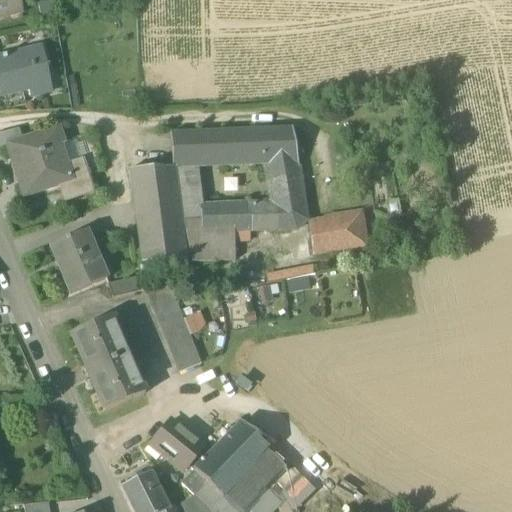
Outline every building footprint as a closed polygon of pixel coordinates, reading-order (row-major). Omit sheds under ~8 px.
[(0,0),(0,19),(22,14),(18,0),(0,0)] [(51,3),(38,5),(40,22),(53,20),(51,3)] [(28,94),(30,99),(52,93),(42,51),(0,61),(0,89),(26,84),(28,94)] [(26,84),(0,89),(0,100),(28,94),(26,84)] [(0,135),(0,149),(8,147),(21,142),(17,131),(0,135)] [(24,199),(60,187),(68,184),(63,167),(58,153),(63,151),(62,147),(57,131),(21,142),(8,147),(24,199)] [(278,233),(295,232),(307,223),(291,131),(259,132),(265,165),(273,206),(278,233)] [(197,168),(265,165),(259,132),(170,136),(172,170),(173,170),(197,168)] [(74,143),(62,147),(63,151),(58,153),(63,167),(80,162),(74,143)] [(80,162),(63,167),(68,184),(60,187),(65,203),(91,194),(80,162)] [(203,208),(197,168),(173,170),(180,223),(201,223),(200,208),(203,208)] [(172,170),(129,171),(141,265),(177,264),(177,270),(186,270),(186,264),(180,223),(173,170),(172,170)] [(399,202),(387,204),(389,219),(402,217),(399,202)] [(278,233),(273,206),(203,208),(200,208),(201,223),(180,223),(186,264),(233,262),(233,234),(278,233)] [(362,214),(307,223),(312,258),(367,248),(362,214)] [(70,297),(100,284),(80,236),(49,249),(55,263),(57,262),(63,277),(62,278),(70,297)] [(265,276),(267,286),(314,277),(313,267),(265,276)] [(107,287),(112,301),(139,294),(135,280),(107,287)] [(307,281),(285,285),(287,296),(309,292),(307,281)] [(144,293),(164,341),(187,332),(182,321),(177,307),(171,286),(144,292),(144,293)] [(200,314),(182,321),(187,332),(189,339),(207,332),(200,314)] [(96,397),(103,414),(144,396),(136,379),(135,379),(117,337),(118,337),(111,319),(70,336),(78,354),(83,352),(89,368),(84,370),(89,381),(94,379),(101,394),(96,397)] [(200,367),(187,332),(164,341),(177,375),(200,367)] [(78,354),(84,370),(89,368),(83,352),(78,354)] [(89,381),(96,397),(101,394),(94,379),(89,381)] [(187,468),(193,473),(210,456),(170,423),(149,446),(182,473),(187,468)] [(193,473),(222,501),(268,452),(270,449),(240,426),(212,455),(210,456),(193,473)] [(249,511),(288,473),(268,452),(222,501),(229,507),(233,511),(249,511)] [(223,511),(229,507),(222,501),(193,473),(180,486),(193,498),(207,511),(223,511)] [(130,511),(167,511),(167,510),(150,476),(120,490),(130,511)] [(270,494),(252,511),(278,511),(283,507),(270,494)] [(173,511),(174,511),(207,511),(193,498),(173,511)]
